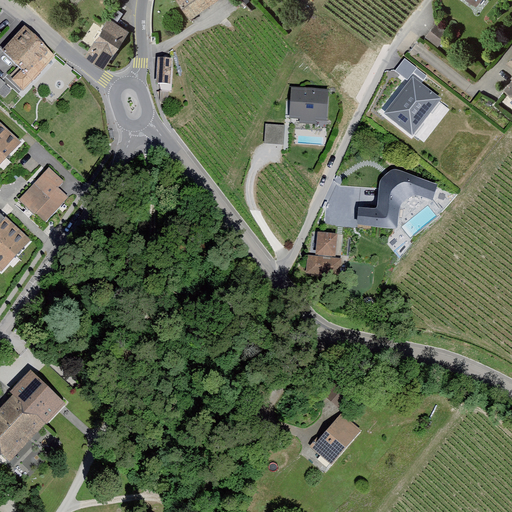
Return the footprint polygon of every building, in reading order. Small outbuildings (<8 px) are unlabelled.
[(178,0),(191,17),(215,0),(178,0)] [(129,32),(110,19),(86,53),(105,66),(129,32)] [(54,59),(23,31),(0,56),(0,57),(15,70),(5,81),(22,96),(54,59)] [(172,54),(157,54),(156,82),(171,83),(172,54)] [(0,94),(2,98),(11,90),(0,78),(0,94)] [(440,100),(412,78),(384,113),(412,135),(440,100)] [(332,92),(294,89),(291,123),(330,125),(332,92)] [(286,125),(267,124),(266,143),(284,144),(286,125)] [(0,177),(19,157),(0,138),(0,177)] [(49,170),(18,200),(42,225),(67,200),(58,190),(63,185),(49,170)] [(406,173),(385,191),(384,213),(360,211),(359,226),(398,229),(400,205),(415,193),(434,200),(439,185),(406,173)] [(339,233),(319,232),(317,255),(338,257),(339,233)] [(0,272),(4,276),(23,256),(0,234),(0,272)] [(0,452),(10,462),(64,404),(31,374),(12,395),(16,398),(0,414),(0,452)] [(334,466),(361,432),(341,416),(314,450),(334,466)]
